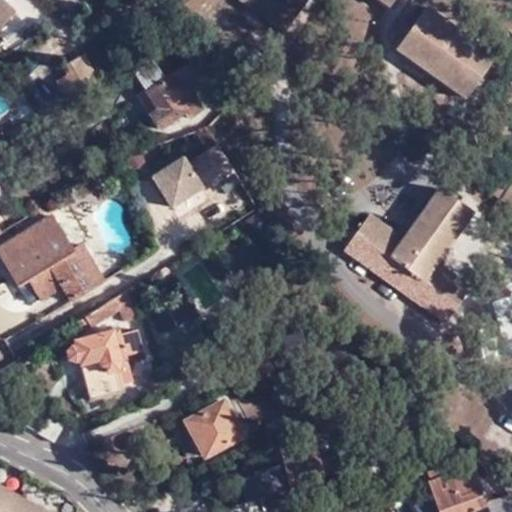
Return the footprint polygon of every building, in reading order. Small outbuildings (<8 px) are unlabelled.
[(0,0),(0,25),(13,10),(0,0)] [(182,19),(187,14),(173,0),(168,6),(182,19)] [(173,0),(187,14),(200,0),(173,0)] [(239,0),(279,28),(299,0),(239,0)] [(390,46),(462,95),(492,53),(422,2),(390,46)] [(153,108),(163,122),(187,104),(195,115),(208,106),(198,91),(222,75),(204,49),(169,73),(155,52),(137,65),(160,102),(153,108)] [(84,52),(71,59),(86,85),(99,76),(84,52)] [(69,96),(86,85),(71,59),(64,64),(67,72),(58,77),(69,96)] [(232,171),(214,145),(184,165),(180,158),(150,178),(170,208),(198,189),(200,192),(232,171)] [(511,178),(508,185),(499,179),(490,191),(511,206),(511,178)] [(342,248),(445,319),(470,285),(436,259),(473,208),(439,184),(401,236),(368,212),(342,248)] [(60,286),(69,301),(100,281),(78,244),(69,250),(48,215),(0,245),(0,261),(15,286),(26,280),(38,299),(60,286)] [(98,307),(81,318),(86,327),(104,316),(117,308),(120,322),(137,316),(126,289),(98,307)] [(126,368),(122,355),(139,351),(132,330),(116,334),(115,330),(111,332),(110,330),(72,341),(73,346),(68,348),(65,352),(67,360),(73,362),(77,362),(88,401),(122,392),(116,371),(126,368)] [(217,401),(182,421),(204,457),(239,435),(217,401)] [(49,413),(36,435),(52,444),(64,421),(49,413)] [(280,453),(288,483),(309,478),(323,475),(316,444),(280,453)] [(473,465),(451,473),(457,489),(479,480),(473,465)] [(429,472),(432,481),(444,476),(441,468),(429,472)] [(457,489),(451,473),(444,476),(432,481),(430,482),(442,511),(466,511),(489,504),(479,480),(457,489)] [(312,490),(309,478),(288,483),(291,496),(312,490)] [(44,511),(0,488),(0,511),(44,511)]
